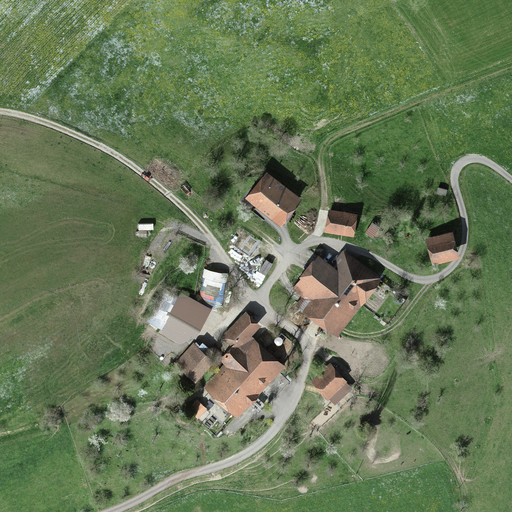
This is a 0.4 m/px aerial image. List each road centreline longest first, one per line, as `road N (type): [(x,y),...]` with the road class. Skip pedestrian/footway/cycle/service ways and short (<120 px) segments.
road 1 (unclassified): [(109,511),(250,452),(279,425),(308,350),(260,295),(296,251),(333,242),(411,277),(432,278),(463,246),(458,167),(484,163),(511,184)]
road 2 (track): [(0,111),(62,129),(130,165),(209,236),(260,302)]
